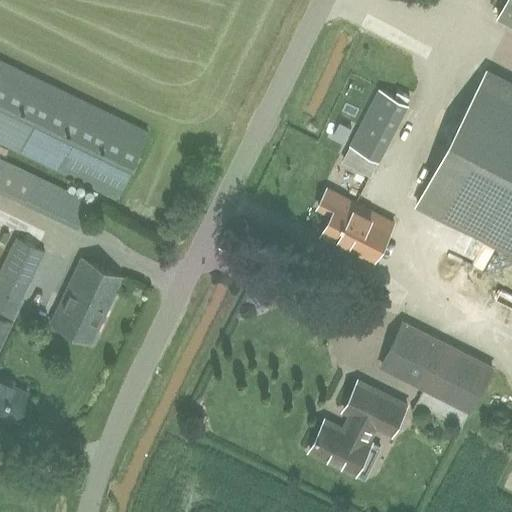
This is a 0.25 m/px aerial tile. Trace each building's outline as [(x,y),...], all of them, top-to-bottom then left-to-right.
[(511,0),(505,0),(498,16),(511,23),(511,0)] [(0,142),(117,198),(148,133),(0,62),(0,142)] [(511,83),(486,71),(417,204),(511,253),(511,83)] [(380,160),(409,104),(380,89),(351,145),(380,160)] [(0,191),(23,203),(37,175),(0,157),(0,191)] [(30,204),(84,227),(96,198),(43,176),(30,204)] [(328,189),(318,207),(333,215),(322,235),(374,262),(381,247),(386,237),(394,223),(328,189)] [(16,238),(0,271),(0,346),(12,320),(2,316),(10,297),(22,302),(46,251),(16,238)] [(82,256),(54,317),(52,321),(93,341),(123,275),(82,256)] [(477,273),(472,283),(506,297),(510,287),(477,273)] [(402,319),(378,366),(471,414),(495,367),(402,319)] [(0,376),(0,412),(16,420),(30,390),(0,376)] [(392,434),(407,405),(358,381),(344,410),(353,415),(355,420),(351,428),(346,430),(325,420),(310,450),(356,473),(364,459),(373,463),(381,447),(368,440),(376,426),(392,434)]
